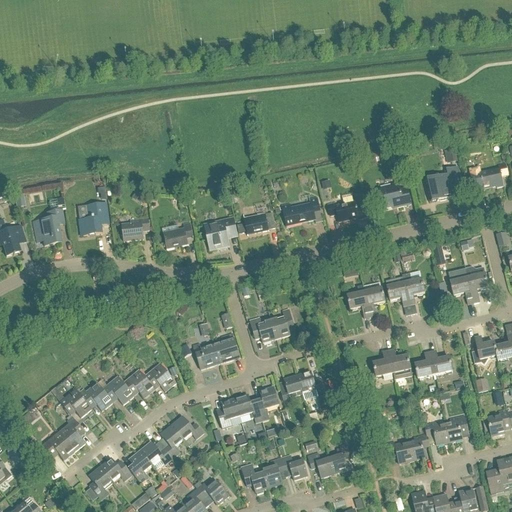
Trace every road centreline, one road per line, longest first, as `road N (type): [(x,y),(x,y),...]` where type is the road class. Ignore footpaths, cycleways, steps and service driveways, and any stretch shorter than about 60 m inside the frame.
road 1 (unclassified): [(485,215),(224,274)]
road 2 (unclassified): [(224,274),(82,265),(0,291)]
road 3 (residential): [(71,472),(174,402),(256,377),(253,366)]
road 4 (residential): [(351,342),(458,328),(507,316),(507,306)]
road 5 (residential): [(511,448),(398,485)]
